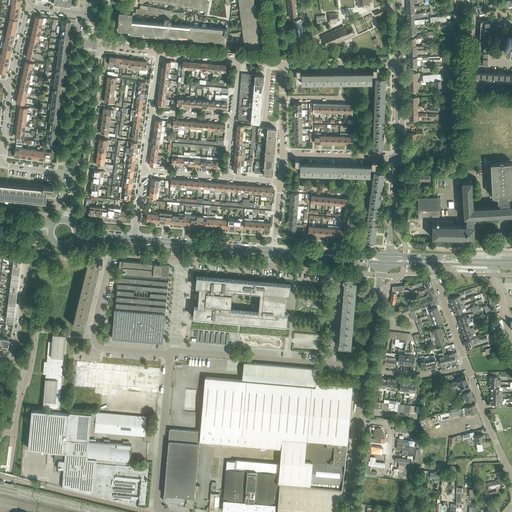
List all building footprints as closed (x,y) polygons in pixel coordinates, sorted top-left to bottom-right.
[(171,0),(171,3),(176,3),(175,8),(177,9),(178,4),(182,5),(183,0),(171,0)] [(189,6),(194,7),(194,0),(183,0),(182,5),(187,5),(186,10),(188,11),(189,6)] [(194,0),(194,7),(198,8),(197,13),(199,13),(200,8),(206,9),(204,15),(207,15),(209,2),(207,2),(207,0),(194,0)] [(287,0),(290,17),(292,17),(294,36),(303,34),(301,18),(294,19),(293,16),(298,16),(295,0),(287,0)] [(495,0),(491,0),(490,0),(491,4),(492,10),(497,8),(498,8),(496,3),(495,0)] [(241,10),(242,15),(255,13),(255,9),(256,8),(255,6),(256,6),(255,6),(254,6),(254,1),(240,3),(241,8),(236,8),(236,10),(241,10)] [(119,11),(118,29),(119,29),(130,30),(130,33),(138,34),(143,35),(143,34),(143,33),(146,34),(145,34),(145,35),(150,35),(150,34),(154,34),(153,35),(153,36),(158,36),(158,35),(161,35),(161,36),(162,36),(162,35),(169,36),(169,37),(174,37),(174,36),(177,36),(177,37),(177,38),(182,38),(182,37),(185,37),(185,38),(184,38),(189,39),(190,38),(189,38),(189,37),(193,38),(192,39),(197,39),(197,38),(200,38),(200,39),(200,40),(205,40),(205,39),(208,39),(208,40),(213,41),(213,40),(216,40),(216,41),(221,42),(221,41),(221,40),(224,40),(224,41),(223,41),(223,42),(224,42),(225,34),(227,34),(227,35),(228,29),(227,29),(225,29),(225,28),(225,29),(171,24),(171,16),(184,17),(184,14),(184,13),(172,12),(172,10),(147,6),(140,4),(140,9),(136,8),(135,13),(163,15),(163,23),(132,21),(132,12),(121,11),(119,11)] [(407,6),(407,14),(414,13),(414,8),(419,7),(419,5),(414,6),(407,6)] [(336,12),(327,13),(328,22),(336,21),(336,12)] [(256,17),(255,13),(242,15),(242,19),(237,20),(237,22),(243,21),(243,26),(257,24),(256,20),(257,20),(257,17),(256,17)] [(442,15),(430,17),(431,23),(448,21),(447,19),(447,14),(442,15)] [(244,33),(245,37),(258,36),(258,31),(258,29),(258,28),(257,29),(257,24),(243,26),(244,31),(239,31),(239,33),(244,33)] [(320,36),(326,48),(355,35),(352,27),(345,30),(343,25),(320,36)] [(3,35),(2,41),(5,42),(12,44),(13,42),(14,42),(15,38),(6,36),(3,35)] [(259,40),(258,36),(245,37),(245,42),(240,43),(240,45),(246,44),(246,49),(248,49),(260,47),(259,47),(259,43),(260,43),(260,40),(259,40)] [(511,38),(509,37),(503,46),(511,51),(511,55),(511,59),(511,38)] [(30,39),(29,43),(29,45),(37,47),(39,48),(40,43),(38,43),(38,41),(30,39)] [(57,65),(65,66),(65,65),(66,58),(58,57),(57,65)] [(417,57),(408,57),(408,67),(417,67),(417,57)] [(183,83),(185,68),(189,69),(189,61),(183,61),(182,63),(179,62),(179,68),(182,69),(181,77),(181,81),(181,83),(183,83)] [(65,67),(65,66),(57,65),(57,66),(55,66),(54,72),(56,73),(64,74),(65,67)] [(462,67),(452,67),(453,79),(462,79),(462,67)] [(372,79),(375,78),(377,78),(377,68),(376,68),(373,68),(373,73),(300,73),(300,69),(296,69),(296,76),(300,76),(300,80),(302,80),(302,83),(301,83),(372,82),(372,79)] [(408,73),(409,82),(417,81),(417,72),(408,73)] [(241,81),(263,83),(264,75),(242,73),(241,81)] [(385,78),(379,78),(377,78),(375,78),(375,90),(375,96),(385,96),(385,91),(385,89),(386,89),(386,86),(385,86),(385,84),(385,83),(385,78)] [(240,89),(262,91),(263,83),(241,81),(240,89)] [(417,81),(409,82),(409,91),(417,91),(417,85),(421,85),(421,82),(417,82),(417,81)] [(19,86),(18,90),(27,92),(30,93),(32,87),(29,86),(20,84),(20,87),(19,86)] [(159,89),(159,91),(169,93),(173,93),(174,90),(169,90),(169,89),(167,89),(167,86),(160,85),(159,89)] [(240,97),(262,99),(262,91),(240,89),(240,97)] [(384,101),(385,96),(375,96),(375,101),(374,108),(374,113),(384,114),(384,109),(384,108),(384,106),(385,107),(385,103),(384,103),(384,102),(384,101)] [(239,105),(261,107),(262,99),(240,97),(239,105)] [(409,113),(417,113),(417,106),(417,104),(409,105),(409,113)] [(238,113),(260,114),(261,107),(239,105),(238,113)] [(238,121),(258,122),(259,123),(260,114),(238,113),(238,121)] [(374,119),(374,125),(373,131),(383,131),(383,126),(383,124),(384,124),(384,121),(384,119),(384,118),(384,114),(374,113),(374,119)] [(118,128),(115,128),(115,133),(108,133),(109,127),(101,126),(100,132),(108,133),(108,135),(110,136),(117,137),(118,128)] [(258,134),(259,134),(275,136),(276,128),(258,127),(258,134)] [(416,133),(408,133),(408,143),(416,143),(416,134),(422,135),(422,130),(416,130),(416,133)] [(383,136),(383,131),(373,131),(373,136),(373,143),(373,144),(373,148),(382,149),(383,144),(383,143),(383,142),(384,138),(383,138),(383,137),(383,136)] [(275,136),(259,134),(258,142),(275,143),(275,136)] [(275,143),(258,142),(257,149),(274,151),(275,143)] [(261,157),(273,159),(274,151),(257,149),(257,157),(261,157)] [(256,161),(256,164),(273,166),(273,159),(261,157),(261,161),(256,161)] [(374,171),(375,172),(375,161),(375,162),(372,162),(372,161),(371,166),(299,164),(299,159),(295,159),(295,165),(298,166),(298,170),(300,170),(300,173),(370,175),(370,172),(374,172),(374,171)] [(509,201),(509,196),(511,194),(511,160),(504,161),(504,159),(500,160),(500,161),(491,161),(491,165),(487,165),(490,187),(492,187),(492,195),(497,197),(497,202),(500,202),(500,205),(473,206),(471,181),(462,181),(464,217),(466,217),(466,225),(453,224),(453,220),(432,220),(432,237),(438,237),(460,237),(474,238),(474,225),(473,225),(473,222),(474,217),(498,215),(499,215),(499,218),(510,217),(510,215),(511,214),(511,204),(507,205),(507,202),(509,201)] [(255,164),(254,173),(272,174),(273,166),(256,164),(256,165),(255,164)] [(377,172),(375,172),(374,171),(374,172),(372,186),(371,189),(381,190),(382,185),(382,183),(383,183),(383,180),(382,180),(383,178),(383,173),(377,172)] [(0,196),(46,201),(47,192),(47,190),(53,190),(54,187),(44,186),(43,188),(0,183),(0,196)] [(380,195),(381,190),(371,189),(371,193),(370,200),(369,206),(379,208),(379,203),(379,202),(380,201),(381,197),(380,197),(380,196),(380,195)] [(378,212),(379,208),(369,206),(369,207),(368,215),(367,222),(366,224),(376,225),(377,220),(377,218),(378,218),(378,215),(378,213),(378,212)] [(234,220),(234,228),(240,229),(240,228),(241,228),(242,225),(240,225),(241,221),(242,221),(242,219),(238,218),(237,220),(234,220)] [(244,218),(243,225),(245,225),(245,227),(251,228),(252,219),(248,218),(244,218)] [(376,230),(376,225),(366,224),(366,229),(365,236),(364,241),(374,243),(374,238),(375,237),(375,235),(376,232),(375,232),(375,230),(376,230)] [(347,227),(340,226),(339,236),(346,237),(346,234),(350,234),(350,227),(347,227)] [(88,261),(80,292),(73,325),(85,328),(100,264),(102,264),(103,260),(93,258),(92,261),(88,261)] [(115,307),(113,321),(112,338),(163,342),(165,314),(164,314),(164,311),(165,311),(168,278),(167,278),(167,276),(168,276),(169,264),(120,260),(119,272),(120,272),(119,274),(118,274),(116,307),(115,307)] [(194,294),(194,298),(198,299),(198,306),(194,306),(194,309),(193,317),(287,325),(288,314),(284,314),(286,294),(289,295),(290,284),(196,276),(196,287),(199,287),(199,295),(194,294)] [(338,343),(338,346),(350,347),(356,281),(352,280),(353,277),(353,276),(342,276),(342,280),(344,280),(338,343)] [(432,284),(430,278),(415,284),(417,287),(424,284),(425,286),(429,285),(429,286),(432,284)] [(426,289),(418,292),(419,295),(427,292),(434,289),(432,284),(429,286),(429,285),(425,286),(426,289)] [(429,298),(436,295),(434,289),(427,292),(428,295),(418,299),(419,302),(429,298)] [(428,306),(436,303),(439,302),(436,295),(429,298),(430,301),(422,304),(421,304),(422,308),(425,307),(428,306)] [(450,299),(451,304),(459,301),(458,299),(461,297),(460,295),(450,299)] [(464,300),(459,301),(451,304),(453,309),(464,305),(463,303),(465,303),(464,300)] [(429,309),(426,310),(428,315),(431,314),(439,311),(436,303),(428,306),(429,309)] [(464,305),(453,309),(455,314),(466,310),(464,305)] [(408,306),(401,308),(401,309),(403,315),(404,314),(409,312),(410,312),(408,306)] [(430,320),(433,318),(440,316),(439,311),(431,314),(428,315),(430,320)] [(458,318),(459,323),(470,319),(469,316),(466,317),(465,315),(458,318)] [(440,316),(433,318),(430,320),(431,325),(434,323),(442,320),(440,316)] [(471,321),(470,319),(459,323),(461,328),(469,325),(473,324),(472,321),(471,321)] [(493,329),(490,330),(491,332),(494,331),(498,329),(496,321),(491,323),(493,329)] [(442,332),(440,327),(432,330),(430,331),(429,332),(431,335),(432,336),(442,332)] [(261,334),(197,329),(196,341),(252,346),(260,347),(261,334)] [(475,332),(474,329),(463,333),(465,338),(473,335),(472,333),(475,332)] [(432,336),(430,336),(432,341),(436,340),(444,337),(442,332),(432,336)] [(46,374),(43,402),(43,406),(59,407),(65,335),(53,334),(52,341),(48,341),(47,361),(44,361),(43,373),(46,374)] [(486,334),(464,342),(466,348),(477,344),(477,343),(477,342),(488,338),(486,334)] [(3,337),(1,345),(8,346),(10,336),(7,336),(6,336),(6,335),(4,335),(3,337)] [(377,351),(377,354),(380,354),(379,360),(384,361),(385,352),(380,351),(377,351)] [(439,356),(441,365),(446,364),(444,355),(443,352),(438,353),(439,356)] [(458,358),(459,358),(457,352),(449,354),(451,362),(456,361),(455,358),(458,357),(458,358)] [(409,355),(408,364),(413,364),(416,365),(415,365),(416,365),(417,357),(414,357),(414,356),(409,355)] [(417,357),(416,365),(421,365),(421,368),(426,367),(427,368),(425,359),(425,358),(424,358),(421,359),(420,356),(417,357)] [(77,360),(75,386),(103,388),(102,395),(108,396),(109,389),(160,392),(161,367),(102,363),(102,361),(77,360)] [(315,386),(315,382),(317,368),(244,362),(242,380),(315,386)] [(465,375),(461,376),(456,378),(457,378),(458,380),(449,383),(450,386),(467,380),(465,375)] [(199,441),(280,448),(281,438),(307,440),(347,444),(352,385),(315,382),(315,386),(242,380),(205,376),(200,431),(199,441)] [(467,380),(450,386),(451,389),(460,386),(461,389),(469,386),(467,380)] [(466,402),(474,399),(470,390),(463,393),(464,395),(462,396),(463,398),(462,399),(463,401),(464,402),(466,401),(466,402)] [(497,408),(504,407),(506,407),(506,404),(502,404),(502,398),(491,398),(491,404),(497,404),(497,408)] [(458,409),(448,412),(449,417),(459,414),(460,414),(459,412),(463,411),(465,410),(467,415),(478,411),(478,410),(475,403),(462,408),(458,409)] [(64,470),(62,487),(138,506),(138,505),(139,503),(145,503),(147,480),(147,476),(148,467),(148,465),(149,462),(147,462),(145,462),(144,464),(144,466),(143,466),(129,465),(131,445),(89,441),(91,414),(69,412),(60,411),(32,409),(28,448),(55,451),(54,460),(58,460),(58,468),(62,468),(61,470),(64,470)] [(145,431),(145,428),(146,416),(96,412),(95,432),(145,436),(145,431)] [(410,428),(395,426),(395,429),(401,430),(401,434),(409,435),(410,428)] [(168,440),(164,494),(163,500),(194,507),(195,493),(199,493),(200,485),(196,485),(199,441),(200,431),(169,428),(168,440)] [(474,439),(472,439),(473,443),(476,443),(478,451),(483,450),(481,442),(485,441),(483,434),(474,436),(473,436),(474,439)] [(277,483),(280,483),(311,485),(313,461),(305,460),(307,440),(281,438),(280,448),(279,463),(277,483)] [(347,444),(307,440),(305,460),(313,461),(345,464),(345,463),(346,453),(347,448),(347,444)] [(372,453),(386,453),(387,445),(372,444),(372,453)] [(369,461),(368,466),(386,468),(386,463),(376,462),(376,457),(371,457),(370,461),(369,461)] [(227,460),(224,494),(223,502),(222,510),(241,511),(242,511),(245,511),(247,511),(248,511),(275,511),(276,511),(278,511),(280,483),(277,483),(279,463),(236,459),(236,461),(227,460)] [(313,461),(311,485),(342,488),(345,464),(313,461)] [(499,484),(506,482),(503,471),(497,472),(497,473),(496,474),(496,475),(497,475),(499,480),(487,482),(489,487),(499,485),(499,484)] [(339,511),(342,488),(311,485),(280,483),(278,511),(276,511),(275,511),(339,511)] [(456,507),(456,511),(461,511),(462,508),(463,508),(463,503),(461,503),(462,494),(464,494),(464,492),(463,492),(463,487),(457,487),(456,504),(456,507)] [(210,493),(208,511),(217,511),(218,506),(219,497),(219,494),(210,493)]
